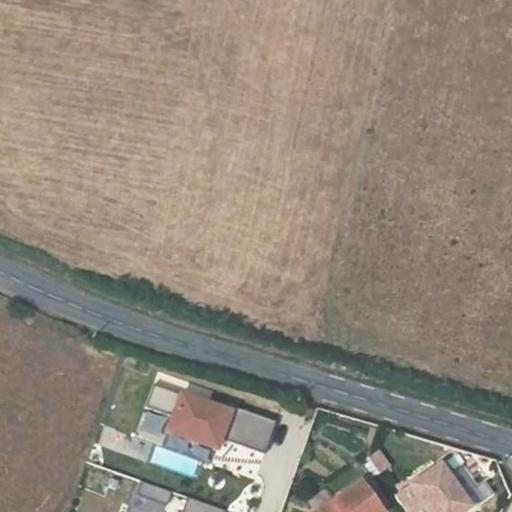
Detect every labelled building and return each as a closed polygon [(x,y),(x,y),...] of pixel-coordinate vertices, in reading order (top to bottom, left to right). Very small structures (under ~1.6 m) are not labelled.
[(214,400),(158,379),(150,402),(177,412),(172,427),(221,445),(225,435),(268,451),(280,418),(216,394),(214,400)] [(378,450),(364,457),(374,475),(388,468),(378,450)] [(446,462),(401,494),(413,511),(464,511),(476,504),(446,462)] [(366,478),(317,511),(384,511),(388,510),(366,478)] [(222,511),(224,508),(186,495),(179,511),(222,511)]
